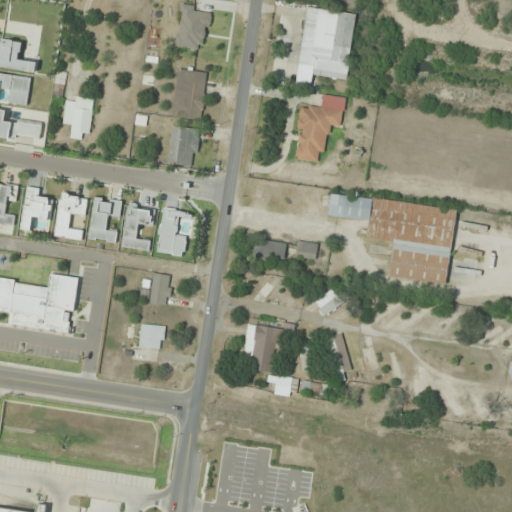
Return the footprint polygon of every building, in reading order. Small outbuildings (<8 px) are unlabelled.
[(347,81),(357,14),(306,7),(298,65),(311,67),(310,76),(347,81)] [(21,43),(3,40),(1,54),(0,53),(0,66),(29,71),(31,61),(18,59),(21,43)] [(172,118),(203,121),(207,72),(177,69),(172,118)] [(0,101),(1,102),(1,94),(9,95),(8,104),(28,106),(31,78),(0,74),(0,101)] [(341,128),(345,98),(322,95),(320,109),(300,106),(297,130),(300,130),(296,159),(317,162),(319,152),(325,153),(329,126),(341,128)] [(90,137),(93,100),(67,98),(64,125),(72,125),(71,135),(90,137)] [(0,136),(40,141),(42,125),(4,120),(6,110),(0,109),(0,136)] [(167,164),(195,167),(199,130),(171,126),(167,164)] [(16,203),(18,187),(0,184),(0,225),(13,227),(15,216),(6,215),(7,202),(16,203)] [(32,218),(49,221),(52,201),(42,199),(43,190),(27,188),(21,228),(30,230),(32,218)] [(55,236),(81,241),(83,231),(71,229),(73,218),(85,220),(88,198),(61,194),(55,236)] [(456,210),(330,195),(328,217),(369,222),(366,239),(393,242),(389,277),(446,284),(446,277),(473,281),(475,264),(450,261),(456,210)] [(121,248),(149,252),(150,242),(138,240),(141,225),(152,227),(155,209),(128,205),(121,248)] [(287,246),(260,237),(254,254),(281,263),(287,246)] [(295,257),(316,260),(318,244),(297,242),(295,257)] [(8,324),(71,333),(79,278),(50,274),(49,286),(0,278),(0,311),(9,313),(8,324)] [(139,302),(169,305),(172,275),(153,274),(151,291),(141,290),(139,302)] [(274,306),(289,289),(275,276),(259,293),(274,306)] [(351,297),(345,290),(337,296),(332,290),(313,303),(324,317),(351,297)] [(251,370),(270,373),(275,345),(284,346),(286,330),(248,324),(243,359),(252,360),(251,370)] [(165,326),(140,325),(139,348),(164,349),(165,326)] [(343,374),(352,371),(341,334),(324,339),(337,383),(345,380),(343,374)] [(378,366),(373,347),(363,350),(360,340),(351,343),(361,381),(371,379),(368,369),(378,366)] [(301,371),(314,371),(314,343),(301,343),(301,371)] [(296,397),(297,379),(276,377),(274,395),(296,397)] [(301,391),(328,397),(330,386),(303,381),(301,391)] [(251,453),(251,430),(234,430),(234,453),(251,453)]
